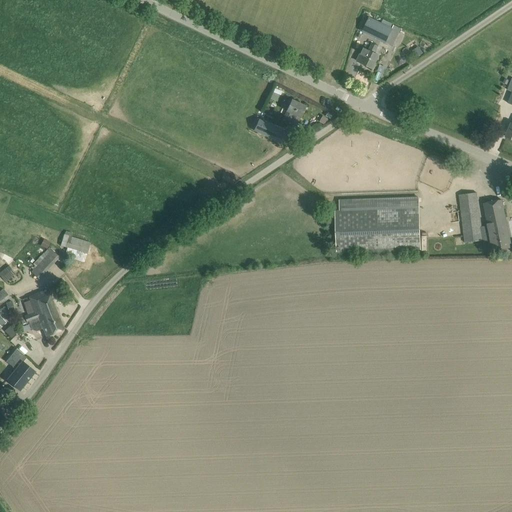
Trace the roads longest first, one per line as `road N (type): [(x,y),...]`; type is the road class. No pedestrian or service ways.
road 1 (unclassified): [(0,431),(139,256),(364,105)]
road 2 (unclassified): [(364,105),(143,0)]
road 3 (unclassified): [(364,105),(511,4)]
road 4 (unclassified): [(511,162),(364,105)]
